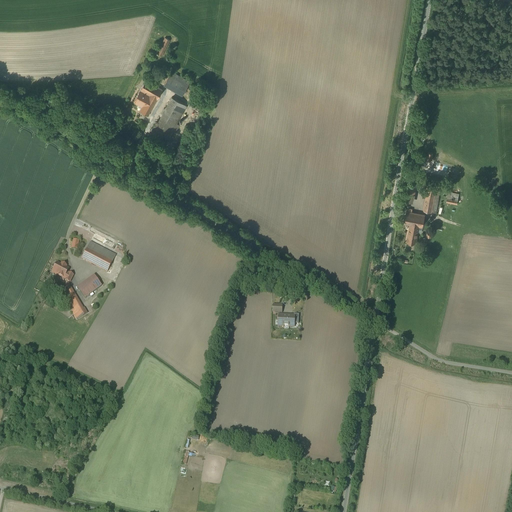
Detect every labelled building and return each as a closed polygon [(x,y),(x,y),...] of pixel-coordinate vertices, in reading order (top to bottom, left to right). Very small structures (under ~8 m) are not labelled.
[(171,42),(165,39),(157,54),(163,57),(171,42)] [(189,81),(172,71),(164,86),(181,95),(189,81)] [(162,89),(145,80),(133,102),(142,106),(138,113),(147,118),(162,89)] [(186,106),(172,99),(153,133),(172,143),(182,125),(177,123),(186,106)] [(415,184),(407,183),(404,202),(412,203),(415,184)] [(441,187),(428,184),(423,211),(436,214),(441,187)] [(458,195),(449,193),(447,203),(457,205),(458,195)] [(426,215),(407,211),(404,224),(411,225),(408,243),(417,244),(420,228),(424,229),(426,215)] [(116,256),(91,243),(82,260),(107,273),(116,256)] [(59,265),(56,264),(51,274),(63,279),(62,281),(69,284),(72,277),(67,274),(68,270),(64,269),(66,266),(60,263),(59,265)] [(100,287),(92,276),(73,289),(71,286),(60,294),(77,318),(85,313),(77,302),(100,287)] [(282,306),(273,306),(273,314),(282,315),(282,306)] [(294,317),(277,317),(277,328),(294,329),(294,317)]
